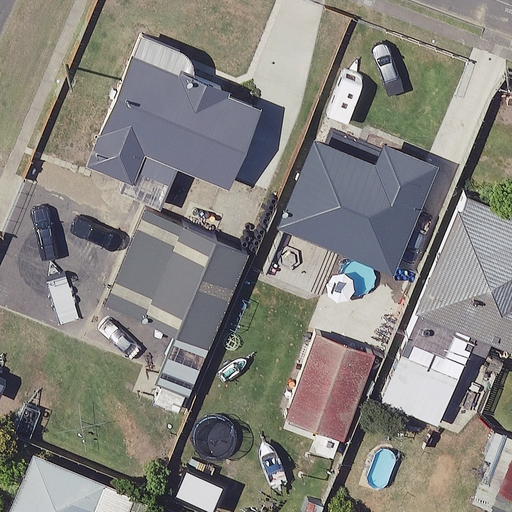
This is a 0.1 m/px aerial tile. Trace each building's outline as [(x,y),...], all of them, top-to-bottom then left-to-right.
[(251,97),(122,47),(81,154),(126,172),(121,185),(155,198),(171,157),(220,175),(251,97)] [(323,138),(302,129),(267,213),(384,263),(428,159),(332,118),(323,138)] [(511,207),(457,185),(374,393),(432,417),(469,324),(511,340),(511,207)] [(203,230),(136,204),(100,296),(165,322),(137,392),(176,407),(241,245),(203,230)] [(370,347),(310,325),(278,409),(338,431),(370,347)] [(511,435),(492,427),(472,479),(511,494),(511,435)] [(151,511),(158,498),(27,445),(0,510),(0,511),(151,511)]
